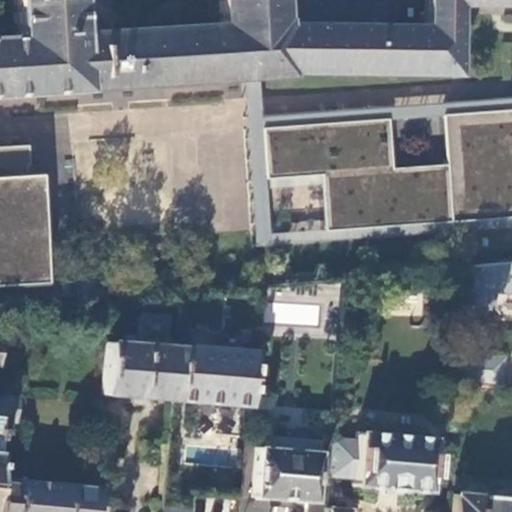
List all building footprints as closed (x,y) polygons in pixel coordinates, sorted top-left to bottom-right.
[(451,73),(452,2),(511,3),(511,0),(421,0),(420,27),(279,24),(279,19),(276,20),(275,0),(214,0),(216,26),(72,34),(70,0),(9,0),(10,38),(0,38),(0,94),(78,90),(79,87),(82,87),(82,104),(161,99),(160,83),(285,75),(285,70),(451,73)] [(318,176),(323,232),(511,218),(511,98),(258,117),(263,180),(318,176)] [(0,304),(108,297),(107,273),(40,277),(34,177),(20,178),(20,167),(24,167),(22,146),(0,147),(0,304)] [(469,267),(463,337),(485,340),(493,265),(469,267)] [(275,321),(317,321),(317,308),(286,308),(287,294),(278,294),(278,305),(276,305),(275,321)] [(190,309),(178,308),(177,325),(188,326),(190,309)] [(100,394),(170,401),(175,344),(176,336),(168,335),(167,341),(160,340),(162,316),(138,314),(135,337),(120,335),(120,343),(105,342),(100,394)] [(170,401),(245,407),(250,351),(218,348),(219,337),(202,336),(201,347),(175,344),(170,401)] [(493,370),(461,367),(459,383),(491,386),(493,370)] [(0,420),(16,422),(18,395),(0,393),(0,420)] [(350,486),(424,492),(429,436),(354,431),(353,438),(350,479),(350,486)] [(264,446),(254,445),(251,496),(306,501),(305,511),(321,511),(322,506),(323,503),(311,501),(314,451),(307,450),(308,440),(265,436),(264,446)] [(353,438),(328,436),(325,477),(350,479),(353,438)] [(0,511),(12,511),(14,480),(0,478),(0,511)] [(90,511),(93,487),(14,480),(12,511),(90,511)] [(511,511),(511,498),(495,497),(495,489),(478,488),(477,496),(450,494),(448,511),(511,511)]
